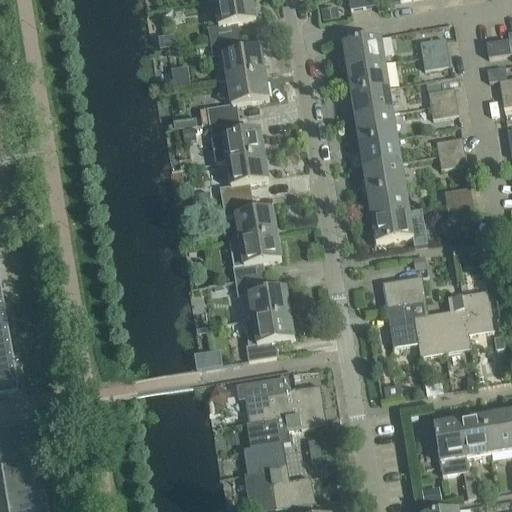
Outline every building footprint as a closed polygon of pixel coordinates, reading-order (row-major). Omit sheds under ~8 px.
[(219,29),(208,31),(210,45),(240,40),(238,27),(257,24),(252,0),(237,0),(215,4),(219,29)] [(348,0),(351,13),(364,11),(361,0),(348,0)] [(378,8),(376,0),(361,0),(364,11),(378,8)] [(338,10),(321,12),(323,24),(340,21),(338,10)] [(213,61),(224,59),(228,83),(265,77),(261,52),(243,55),(240,40),(210,45),(213,61)] [(382,41),(344,47),(348,73),(386,67),(382,41)] [(447,43),(421,47),(423,61),(449,57),(447,43)] [(487,48),(489,63),(511,59),(510,44),(487,48)] [(173,58),(174,69),(189,68),(189,57),(173,58)] [(425,75),(451,70),(449,57),(423,61),(425,75)] [(386,67),(348,73),(352,99),(390,93),(386,67)] [(189,70),(172,72),(174,90),(191,87),(189,70)] [(506,71),(488,74),(490,86),(508,84),(506,71)] [(232,109),(200,114),(202,128),(209,126),(240,121),(238,109),(270,104),(265,77),(228,83),(232,109)] [(511,83),(500,85),(502,99),(511,97),(511,83)] [(390,93),(352,99),(356,123),(394,117),(390,93)] [(454,93),(429,97),(431,111),(457,107),(454,93)] [(504,112),(511,111),(511,97),(502,99),(504,112)] [(433,124),(459,120),(457,107),(431,111),(433,124)] [(394,117),(356,123),(360,148),(398,142),(394,117)] [(173,123),(174,131),(197,127),(196,120),(173,123)] [(261,134),(242,136),(240,121),(209,126),(216,167),(227,165),(265,159),(261,134)] [(195,131),(183,133),(185,145),(197,143),(195,131)] [(398,142),(360,148),(364,173),(402,167),(398,142)] [(463,143),(437,147),(439,161),(465,157),(463,143)] [(441,174),(467,170),(465,157),(439,161),(441,174)] [(227,165),(231,191),(220,192),(222,206),(253,201),(251,189),(269,186),(265,159),(227,165)] [(402,167),(364,173),(368,198),(406,191),(402,167)] [(406,191),(368,198),(372,222),(410,216),(406,191)] [(210,192),(197,194),(200,210),(213,207),(210,192)] [(471,192),(445,197),(447,210),(473,206),(471,192)] [(225,222),(236,220),(240,244),(278,238),(274,213),(255,216),(253,201),(222,206),(225,222)] [(449,224),(476,220),(473,206),(447,210),(449,224)] [(410,216),(372,222),(377,248),(413,242),(415,250),(428,248),(422,214),(410,216)] [(17,220),(1,223),(3,235),(19,232),(19,230),(17,221),(17,220)] [(240,244),(230,246),(234,271),(233,271),(235,286),(266,281),(264,267),(282,264),(278,238),(240,244)] [(425,260),(414,262),(415,274),(427,272),(425,260)] [(238,301),(249,299),(252,323),(291,317),(287,291),(268,294),(266,281),(235,286),(238,301)] [(424,306),(427,306),(423,281),(383,287),(388,313),(413,308),(413,309),(424,307),(424,306)] [(469,336),(478,335),(479,338),(494,335),(488,296),(463,300),(465,313),(469,336)] [(450,302),(453,315),(465,313),(463,300),(450,302)] [(424,307),(413,309),(415,321),(426,320),(424,307)] [(394,351),(411,349),(410,346),(419,344),(415,321),(413,309),(413,308),(388,313),(394,351)] [(462,354),(462,352),(470,350),(470,353),(472,353),(469,336),(465,313),(453,315),(441,317),(446,357),(462,354)] [(248,350),(246,351),(249,366),(279,361),(277,346),(295,343),(291,317),(252,323),(244,324),(248,350)] [(423,361),(422,358),(430,357),(430,359),(446,357),(441,317),(426,320),(415,321),(419,344),(421,361),(423,361)] [(7,327),(0,328),(0,341),(9,340),(7,327)] [(9,340),(0,341),(0,354),(11,353),(9,340)] [(11,353),(0,354),(0,368),(14,366),(11,353)] [(14,366),(0,368),(0,381),(16,379),(14,366)] [(16,379),(0,381),(0,396),(8,395),(18,394),(16,379)] [(287,383),(240,391),(242,403),(246,403),(250,427),(261,426),(287,422),(300,420),(296,394),(289,395),(287,383)] [(428,400),(444,397),(443,387),(426,389),(428,400)] [(217,388),(209,403),(224,410),(229,401),(227,393),(226,393),(217,388)] [(401,389),(385,392),(386,402),(402,400),(401,389)] [(302,434),(328,430),(321,390),(296,394),(300,420),(301,431),(302,434)] [(484,420),(491,458),(511,454),(511,430),(509,416),(484,420)] [(289,433),(301,431),(300,420),(287,422),(289,433)] [(459,424),(465,462),(491,458),(484,420),(459,424)] [(247,428),(251,453),(284,448),(291,447),(289,433),(287,422),(261,426),(250,427),(247,428)] [(435,428),(443,479),(468,475),(465,462),(459,424),(435,428)] [(11,429),(0,431),(0,458),(28,454),(24,427),(11,429)] [(319,442),(309,444),(312,467),(323,466),(319,442)] [(244,454),(248,479),(271,475),(271,476),(286,473),(288,473),(284,448),(251,453),(244,454)] [(28,454),(0,458),(0,468),(3,485),(33,480),(28,454)] [(286,473),(271,476),(273,489),(288,486),(286,473)] [(245,479),(250,511),(276,511),(273,489),(271,476),(271,475),(248,479),(245,479)] [(474,475),(464,476),(466,490),(476,488),(474,475)] [(33,480),(3,485),(5,497),(35,492),(33,480)] [(312,482),(288,486),(273,489),(276,511),(292,511),(312,508),(316,508),(312,482)] [(469,504),(479,502),(476,488),(466,490),(469,504)] [(35,492),(5,497),(7,510),(46,504),(44,491),(35,492)] [(342,502),(352,500),(351,491),(341,493),(342,502)] [(439,492),(423,494),(425,507),(441,504),(439,492)]
